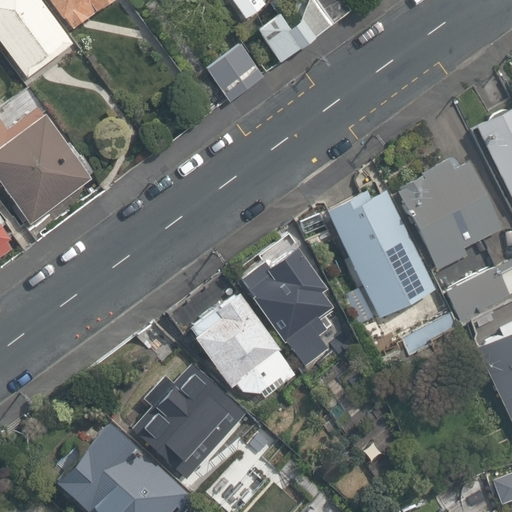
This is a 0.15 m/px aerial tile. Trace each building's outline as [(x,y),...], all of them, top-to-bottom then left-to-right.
[(0,0),(0,45),(24,77),(73,41),(41,0),(0,0)] [(48,0),(71,28),(107,0),(48,0)] [(349,0),(266,0),(246,15),(278,58),(352,3),(349,0)] [(232,42),(205,61),(226,91),(253,72),(232,42)] [(3,126),(0,122),(0,187),(26,224),(90,178),(35,102),(3,126)] [(511,103),(471,125),(511,204),(511,103)] [(456,161),(451,152),(391,184),(464,320),(511,294),(511,254),(497,263),(482,235),(500,225),(463,157),(456,161)] [(364,193),(360,185),(320,204),(375,317),(432,289),(381,185),(364,193)] [(0,222),(0,242),(10,236),(0,222)] [(325,286),(296,240),(270,260),(264,255),(240,272),(306,365),(339,340),(321,316),(332,307),(321,289),(325,286)] [(299,374),(240,286),(189,325),(233,385),(238,381),(244,391),(264,391),(267,397),(299,374)] [(511,324),(473,343),(511,422),(511,324)] [(245,407),(189,359),(174,376),(167,370),(143,397),(151,403),(130,426),(186,474),(245,407)] [(168,511),(190,488),(108,417),(53,479),(90,511),(168,511)]
